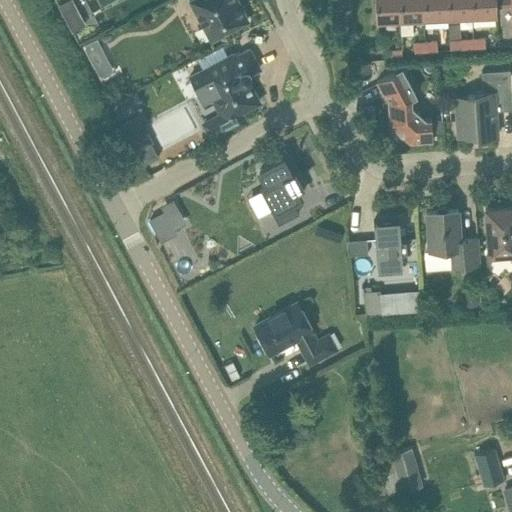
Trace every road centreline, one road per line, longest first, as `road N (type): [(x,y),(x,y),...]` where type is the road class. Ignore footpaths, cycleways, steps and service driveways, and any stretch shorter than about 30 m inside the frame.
road 1 (unclassified): [(293,511),(263,482),(219,405),(125,209)]
road 2 (unclassified): [(125,209),(9,0)]
road 3 (residential): [(125,209),(329,103)]
road 4 (residential): [(511,164),(400,172),(373,166),(329,103)]
